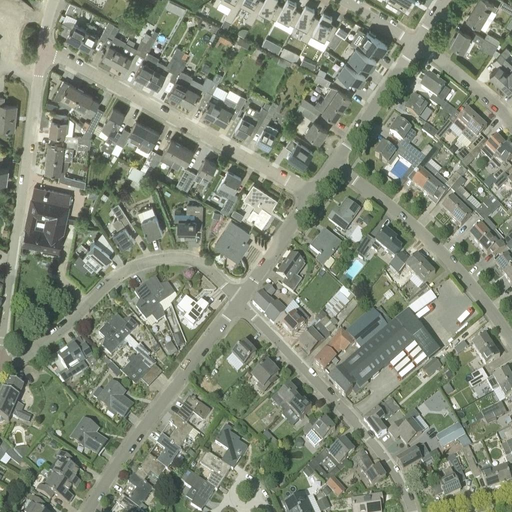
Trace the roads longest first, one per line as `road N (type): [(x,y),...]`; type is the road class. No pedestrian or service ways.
road 1 (residential): [(0,364),(44,47)]
road 2 (residential): [(312,194),(44,47)]
road 3 (residential): [(239,301),(195,261),(154,259),(111,279),(48,339),(0,364)]
road 4 (residential): [(412,511),(375,445),(239,301)]
road 5 (residential): [(86,511),(239,301)]
road 6 (residential): [(511,341),(463,276),(333,165)]
road 7 (unknown): [(475,292),(348,416)]
road 8 (residential): [(333,165),(417,43)]
road 9 (residential): [(239,301),(312,194)]
road 10 (residential): [(511,122),(417,43)]
